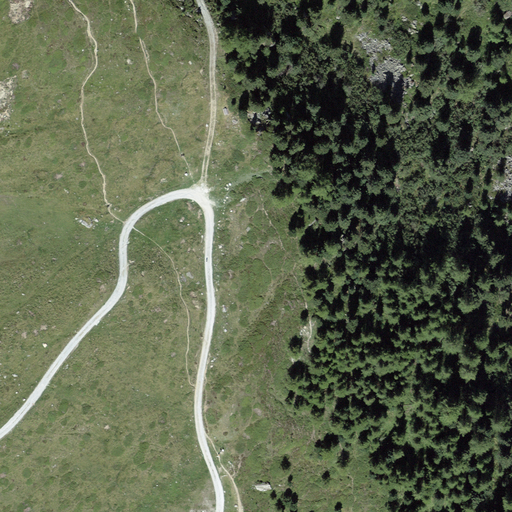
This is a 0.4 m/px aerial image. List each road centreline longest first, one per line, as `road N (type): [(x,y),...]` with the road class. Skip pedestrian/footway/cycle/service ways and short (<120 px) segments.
road 1 (track): [(202,190),(123,226),(121,281),(111,303),(0,436)]
road 2 (track): [(202,190),(208,280),(199,430)]
road 3 (track): [(202,190),(213,75),(200,0)]
